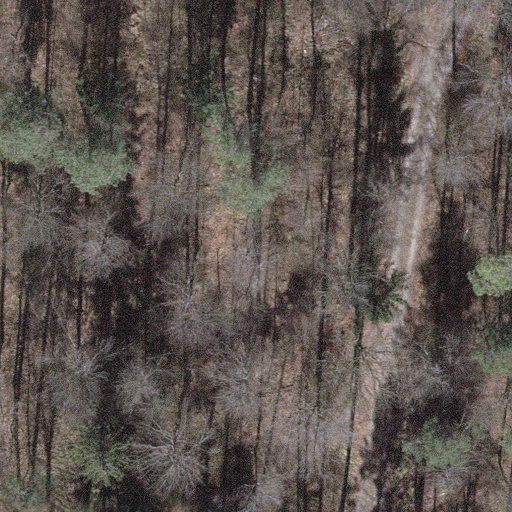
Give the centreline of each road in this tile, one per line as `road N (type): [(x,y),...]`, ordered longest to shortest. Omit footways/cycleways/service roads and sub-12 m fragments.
road 1 (track): [(375,0),(412,217),(366,358),(305,437),(208,511)]
road 2 (track): [(455,0),(440,29),(377,511)]
